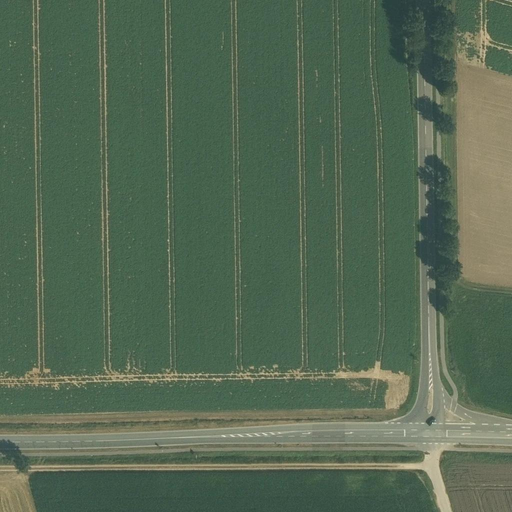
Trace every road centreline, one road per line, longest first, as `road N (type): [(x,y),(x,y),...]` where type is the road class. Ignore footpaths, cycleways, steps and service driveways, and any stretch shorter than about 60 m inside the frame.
road 1 (track): [(0,464),(431,466)]
road 2 (track): [(449,0),(456,280),(511,291)]
road 3 (tertiary): [(423,0),(429,335)]
road 4 (secondary): [(209,439),(429,439)]
road 5 (secondary): [(421,428),(209,439)]
road 6 (secondary): [(209,439),(0,446)]
